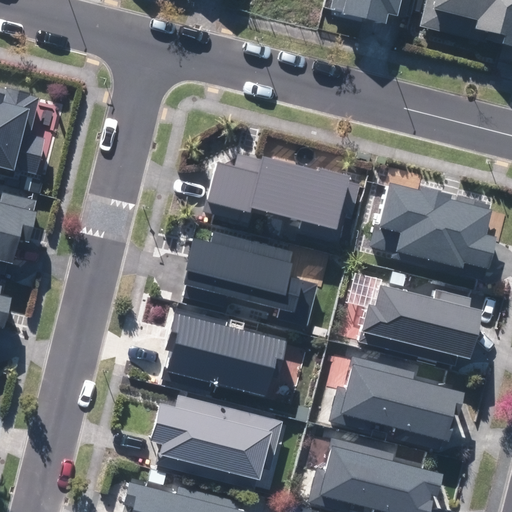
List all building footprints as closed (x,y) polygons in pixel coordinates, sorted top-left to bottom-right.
[(383,24),(385,14),(387,15),(393,16),(394,14),(403,16),(407,0),(331,0),(330,7),(339,10),(338,13),(383,24)] [(496,58),(511,61),(511,0),(423,0),(417,25),(499,45),(496,58)] [(20,166),(34,169),(44,134),(29,130),(39,92),(7,84),(7,86),(0,84),(0,169),(14,173),(15,168),(19,169),(20,166)] [(300,232),(337,240),(343,213),(353,216),(360,185),(345,182),(346,176),(314,168),(314,171),(259,157),(258,159),(235,153),(232,166),(215,162),(209,188),(205,203),(246,213),(250,212),(251,208),(303,220),(300,232)] [(388,256),(481,279),(487,256),(492,238),(481,235),(488,208),(457,200),(456,204),(445,201),(446,195),(443,195),(444,192),(418,186),(417,189),(385,180),(373,228),(394,233),(388,256)] [(0,268),(2,269),(5,255),(10,256),(12,248),(15,234),(25,237),(33,207),(31,207),(34,196),(2,188),(0,194),(0,268)] [(275,317),(306,325),(317,284),(286,276),(292,254),(213,233),(210,242),(192,237),(186,260),(183,269),(186,270),(185,274),(180,294),(225,306),(228,296),(277,309),(275,317)] [(0,321),(2,321),(9,292),(0,289),(0,284),(1,278),(0,278),(0,321)] [(457,354),(466,356),(469,347),(478,311),(467,308),(470,299),(435,291),(434,298),(376,284),(371,304),(364,302),(357,331),(361,331),(358,340),(455,364),(457,354)] [(213,382),(263,394),(267,375),(275,377),(283,340),(226,327),(227,322),(172,309),(165,342),(163,351),(169,352),(168,358),(163,379),(211,390),(213,382)] [(328,420),(438,448),(440,438),(443,439),(447,423),(449,413),(455,415),(459,399),(457,398),(459,390),(413,379),(415,371),(351,355),(343,387),(337,385),(328,420)] [(156,463),(254,490),(260,468),(269,470),(282,421),(178,394),(176,406),(158,402),(148,440),(161,444),(158,452),(156,463)] [(309,502),(347,511),(426,511),(427,509),(431,494),(434,495),(440,473),(391,460),(393,453),(332,438),(331,445),(329,445),(322,470),(318,469),(309,502)] [(249,511),(228,506),(230,500),(179,487),(177,493),(129,481),(121,511),(249,511)]
